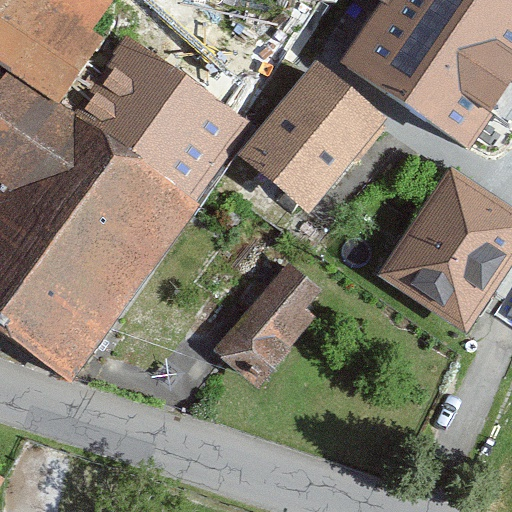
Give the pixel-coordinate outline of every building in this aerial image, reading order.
[(45,0),(37,11),(21,0),(0,0),(0,67),(8,73),(0,84),(0,338),(71,389),(281,93),(216,47),(185,90),(100,30),(118,5),(111,0),(45,0)] [(511,13),(492,0),(348,0),(312,54),(494,175),(511,148),(511,13)] [(373,127),(308,73),(234,160),(299,215),(373,127)] [(511,231),(433,183),(375,279),(463,333),(511,252),(511,231)] [(279,268),(211,355),(253,388),(322,301),(279,268)] [(0,511),(2,511),(14,490),(0,482),(0,511)]
